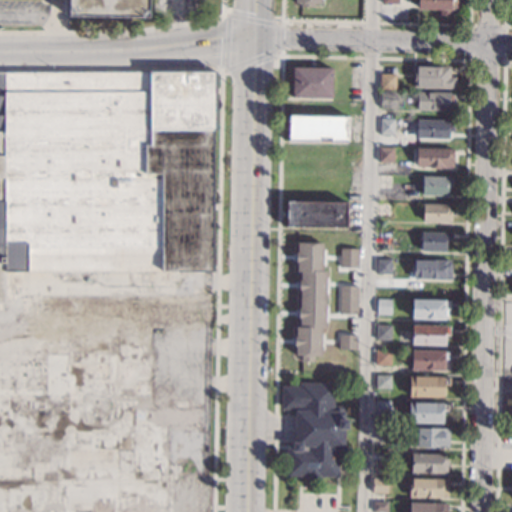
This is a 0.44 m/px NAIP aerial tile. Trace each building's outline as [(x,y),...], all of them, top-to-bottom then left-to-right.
[(145,0),(145,18),(67,16),(67,0),(145,0)] [(319,0),(319,4),(313,4),(313,8),(300,7),(300,4),(294,4),(294,0),(319,0)] [(456,0),(456,10),(450,9),(450,15),(438,15),(439,10),(417,9),(417,0),(456,0)] [(450,67),(449,77),(455,77),(454,89),(413,88),(414,66),(450,67)] [(331,99),(291,98),(292,67),(332,68),(331,99)] [(213,129),(211,129),(211,134),(211,271),(93,272),(92,276),(73,276),(72,272),(3,272),(2,304),(0,304),(0,73),(213,73),(213,129)] [(395,74),(395,90),(379,89),(380,74),(395,74)] [(397,92),(396,109),(379,108),(379,91),(397,92)] [(455,93),(454,111),(416,110),(416,92),(455,93)] [(348,117),(348,142),(330,142),(330,138),(320,138),(320,141),(287,140),(288,116),(348,117)] [(394,119),(393,136),(378,136),(379,119),(394,119)] [(454,122),(453,132),(448,132),(448,139),(415,138),(416,120),(454,122)] [(392,163),(378,163),(378,147),(393,148),(392,163)] [(453,149),(452,168),(415,167),(416,148),(453,149)] [(391,188),(377,188),(377,175),(391,175),(391,188)] [(452,178),(451,186),(447,186),(446,195),(422,194),(422,177),(452,178)] [(345,228),(286,227),(286,202),(346,203),(345,228)] [(390,203),(390,216),(377,216),(377,202),(390,203)] [(447,205),(447,211),(451,211),(451,222),(422,222),(422,204),(447,205)] [(390,246),(376,245),(377,232),(390,232),(390,246)] [(450,234),(450,242),(445,242),(445,252),(420,251),(421,233),(450,234)] [(321,271),(325,272),(324,329),(320,329),(319,357),(313,357),(313,362),(300,362),(300,357),(294,357),(295,347),(294,347),(295,327),(298,327),(299,319),(297,319),(298,309),(299,309),(299,291),(298,291),(299,272),(296,272),(296,262),(295,262),(296,243),(321,243),(321,271)] [(356,269),(339,269),(339,248),(357,249),(356,269)] [(390,274),(376,274),(376,259),(391,259),(390,274)] [(451,261),(450,280),(413,279),(413,260),(451,261)] [(357,287),(356,316),(338,315),(339,286),(357,287)] [(391,300),(390,315),(376,314),(376,299),(391,300)] [(449,301),(449,310),(445,310),(445,320),(411,319),(412,300),(449,301)] [(391,325),(390,340),(374,340),(375,324),(391,325)] [(444,327),(449,328),(448,337),(444,337),(444,346),(410,345),(410,340),(401,340),(401,332),(411,332),(411,326),(444,327)] [(356,337),(356,351),(337,350),(338,336),(356,337)] [(390,350),(390,366),(374,365),(374,350),(390,350)] [(443,353),(447,353),(447,360),(443,360),(443,371),(410,370),(410,365),(399,365),(399,358),(411,358),(411,351),(444,352),(443,353)] [(390,390),(374,390),(374,375),(390,375),(390,390)] [(449,378),(449,385),(443,385),(443,398),(408,397),(408,377),(449,378)] [(333,408),(345,408),(345,418),(348,418),(348,429),(344,429),(343,456),(338,456),(337,478),(321,478),(321,480),(303,480),(303,477),(285,477),(286,448),(292,448),(293,410),(280,410),(281,387),(298,387),(298,383),(333,384),(333,408)] [(389,415),(374,415),(374,401),(389,401),(389,415)] [(448,404),(448,412),(443,412),(442,424),(408,423),(408,403),(448,404)] [(448,448),(415,447),(415,428),(447,429),(448,429),(448,448)] [(447,474),(410,473),(411,454),(412,454),(447,455),(447,474)] [(387,478),(387,493),(371,493),(372,478),(387,478)] [(447,498),(408,498),(409,479),(446,480),(448,480),(447,498)] [(386,511),(372,511),(372,502),(383,502),(386,502),(386,511)] [(447,504),(446,511),(408,511),(408,503),(447,504)]
